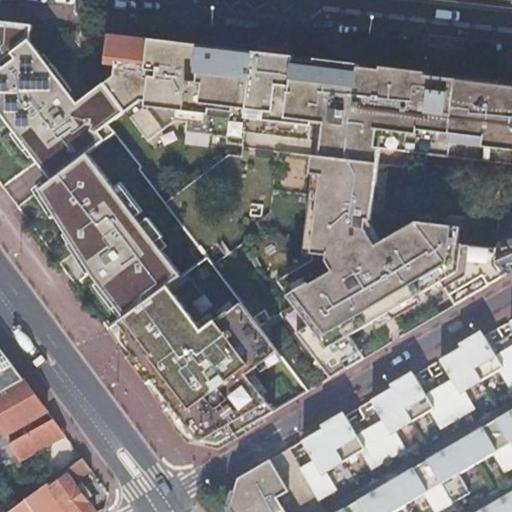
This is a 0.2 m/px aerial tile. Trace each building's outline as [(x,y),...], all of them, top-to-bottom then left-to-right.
[(0,23),(0,112),(52,181),(42,188),(58,212),(55,214),(99,283),(125,319),(170,285),(181,277),(89,153),(105,140),(100,132),(124,114),(104,88),(87,100),(80,105),(30,44),(32,27),(8,24),(0,23)] [(320,155),(376,160),(377,148),(374,148),(376,130),(383,131),(415,135),(415,131),(447,134),(482,138),(481,147),(505,150),(509,83),(424,73),(351,65),(345,64),(324,62),(270,55),(223,50),(203,48),(106,36),(102,66),(113,67),(112,78),(102,85),(104,88),(117,105),(124,114),(146,142),(173,121),(185,121),(184,132),(218,136),(226,137),(225,143),(242,145),(243,132),(322,141),(320,155)] [(482,138),(447,134),(446,143),(481,147),(482,138)] [(369,221),(376,160),(320,155),(317,155),(317,156),(313,155),(311,173),(321,175),(311,260),(289,273),(354,355),(360,351),(350,335),(442,280),(450,294),(466,285),(434,225),(414,223),(380,243),(374,247),(364,229),(365,221),(368,221),(369,221)] [(511,217),(501,219),(499,250),(498,265),(504,273),(505,275),(511,270),(511,217)] [(365,221),(364,229),(374,247),(380,243),(368,221),(365,221)] [(457,228),(434,225),(466,285),(483,275),(489,284),(504,273),(498,265),(499,250),(455,244),(457,228)] [(354,355),(289,273),(276,281),(294,304),(280,313),(321,383),(347,368),(343,361),(354,355)] [(504,273),(489,284),(505,275),(504,273)] [(125,319),(109,331),(154,393),(161,389),(176,410),(170,414),(181,429),(186,425),(200,436),(215,438),(230,436),(275,412),(248,374),(279,352),(243,303),(230,312),(229,312),(203,330),(170,285),(125,319)] [(324,428),(302,440),(313,460),(300,468),(318,500),(337,489),(326,471),(343,461),(360,451),(371,469),(388,459),(405,449),(395,431),(412,421),(429,411),(440,428),(457,418),(474,408),(464,390),(481,380),(498,370),(509,388),(511,385),(511,320),(511,321),(511,323),(511,345),(508,348),(495,355),(484,335),(459,348),(440,359),(451,379),(438,386),(425,394),(414,374),(392,387),(371,400),(382,419),(369,427),(356,434),(345,415),(324,428)] [(0,390),(22,379),(0,349),(0,390)] [(0,390),(0,428),(4,434),(45,411),(22,379),(0,390)] [(511,511),(511,490),(492,502),(475,511),(391,511),(406,504),(423,493),(434,511),(436,511),(452,503),(469,493),(458,473),(475,463),(492,453),(503,473),(511,467),(511,409),(495,419),(461,439),(426,460),(392,480),(357,500),(337,511),(285,511),(282,506),(280,507),(275,498),(288,490),(270,459),(238,478),(229,506),(232,511),(511,511)] [(0,462),(15,455),(18,460),(63,435),(51,418),(9,442),(0,446),(0,462)] [(93,511),(85,501),(91,496),(81,483),(75,488),(70,479),(75,481),(90,470),(81,457),(62,471),(66,476),(51,486),(48,482),(5,511),(93,511)]
